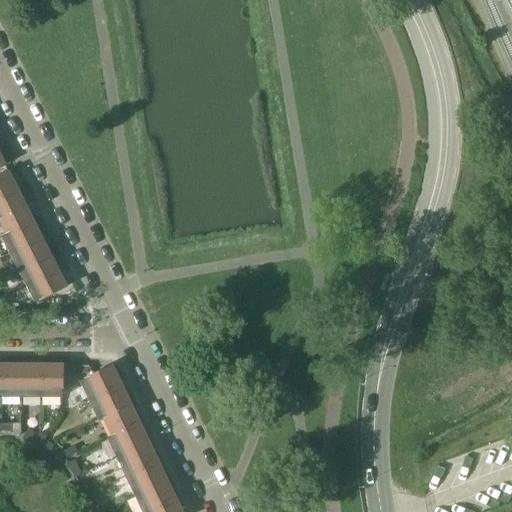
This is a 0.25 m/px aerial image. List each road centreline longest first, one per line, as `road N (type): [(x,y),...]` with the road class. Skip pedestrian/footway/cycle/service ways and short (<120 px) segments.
road 1 (secondary): [(380,511),(372,440),(378,376),(441,164),(441,95),(407,0)]
road 2 (residential): [(130,329),(0,72)]
road 3 (residential): [(130,329),(220,511)]
road 4 (residential): [(0,334),(130,329)]
